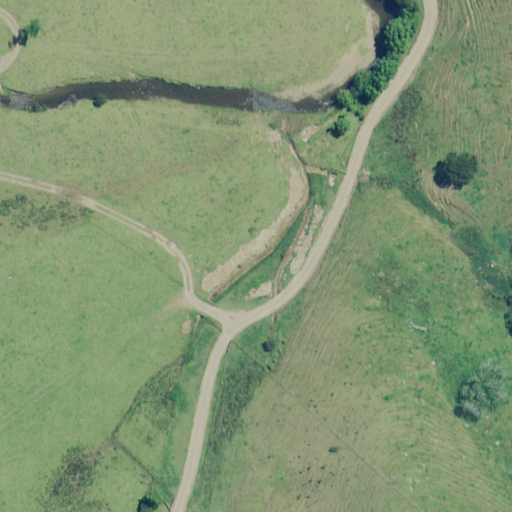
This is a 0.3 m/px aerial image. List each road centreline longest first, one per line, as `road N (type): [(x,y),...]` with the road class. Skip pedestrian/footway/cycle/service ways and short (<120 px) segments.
road 1 (track): [(434,0),(428,39),(373,124),(306,275),(282,304),(258,314),(235,316),(196,300),(183,263),(118,214),(0,173)]
road 2 (track): [(180,511),(235,316)]
